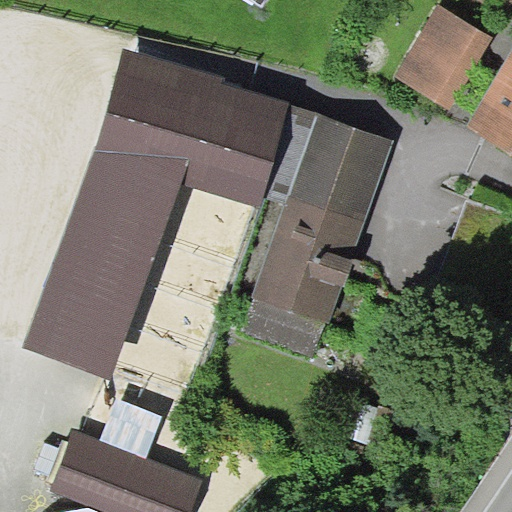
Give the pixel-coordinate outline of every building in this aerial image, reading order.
[(399,76),(433,97),(470,35),(435,14),(399,76)] [(510,142),(511,143),(511,51),(472,119),(510,142)] [(262,189),(283,119),(124,73),(101,152),(31,338),(104,359),(172,176),(192,182),(196,170),(262,189)] [(242,332),(306,355),(383,135),(320,113),(242,332)] [(181,511),(191,488),(77,443),(62,480),(142,511),(181,511)]
